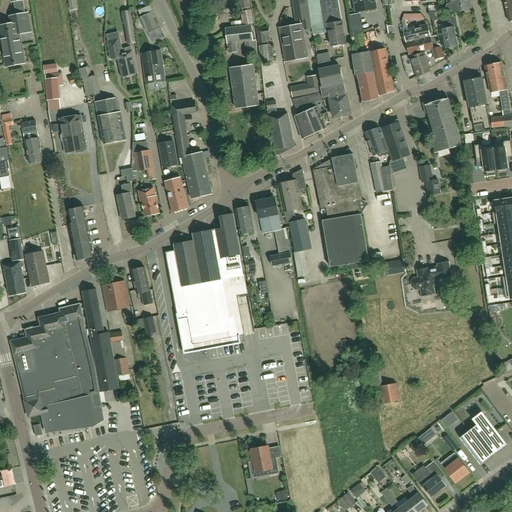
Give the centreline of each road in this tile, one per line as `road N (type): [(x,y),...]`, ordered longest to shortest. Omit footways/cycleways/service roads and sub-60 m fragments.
road 1 (residential): [(230,194),(511,33)]
road 2 (residential): [(0,324),(230,194)]
road 3 (residential): [(159,0),(208,109),(230,194)]
road 4 (unclassified): [(296,412),(177,436),(160,511)]
road 5 (tertiary): [(41,511),(0,344)]
